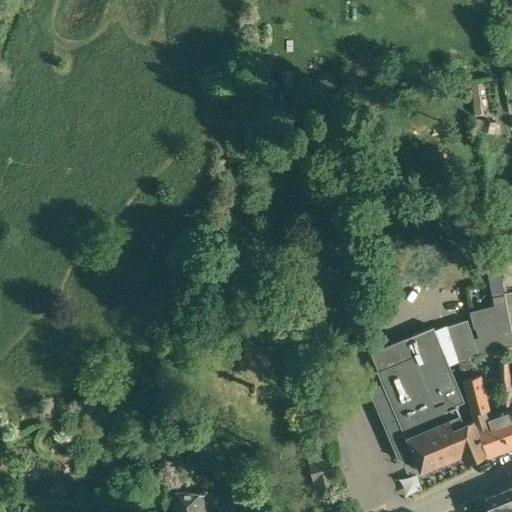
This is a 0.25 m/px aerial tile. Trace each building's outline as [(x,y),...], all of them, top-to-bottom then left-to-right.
[(232,114),(239,114),(239,115),(265,115),(264,99),(240,99),(239,100),(232,100),(232,114)] [(500,134),(498,123),(476,120),(478,131),(500,134)] [(511,245),(511,219),(500,221),(503,238),(508,237),(510,246),(511,245)] [(493,305),(469,311),(474,328),(476,328),(478,338),(474,339),(477,352),(494,348),(511,344),(511,336),(511,330),(511,329),(511,291),(504,293),(495,242),(482,244),(492,296),(493,305)] [(447,325),(457,360),(470,357),(476,355),(476,352),(477,352),(474,339),(468,319),(447,325)] [(411,336),(401,340),(376,350),(383,369),(378,370),(394,409),(384,413),(390,428),(401,423),(406,437),(420,470),(462,453),(466,462),(490,452),(472,419),(462,423),(455,406),(464,402),(441,345),(418,354),(411,336)] [(462,379),(472,419),(490,452),(511,443),(511,413),(511,410),(492,418),(481,374),(476,355),(470,357),(457,360),(462,379)] [(305,449),(313,479),(316,478),(320,496),(339,491),(328,443),(305,449)] [(511,511),(511,497),(508,488),(484,498),(486,503),(488,511),(511,511)] [(196,511),(198,493),(176,492),(174,511),(196,511)]
